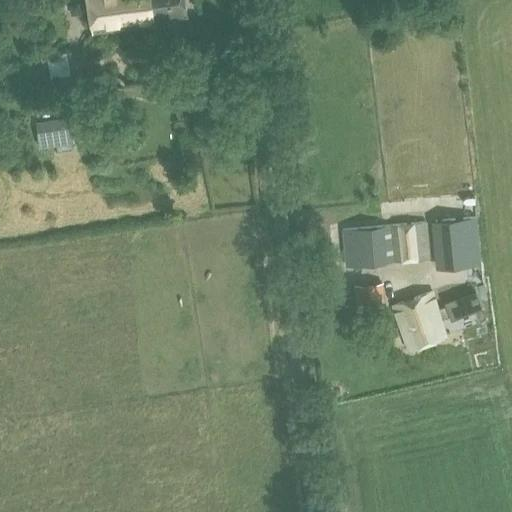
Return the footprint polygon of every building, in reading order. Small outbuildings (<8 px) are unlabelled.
[(89,0),(94,32),(155,24),(154,18),(187,13),(185,0),(89,0)] [(48,53),(54,98),(79,94),(73,49),(48,53)] [(30,113),(40,160),(104,147),(94,100),(30,113)] [(202,137),(219,131),(214,118),(197,124),(202,137)] [(481,264),(476,215),(432,220),(437,269),(475,265),(477,282),(486,281),(484,264),(481,264)] [(429,259),(426,222),(343,229),(346,266),(429,259)] [(358,286),(360,314),(386,311),(383,283),(358,286)] [(393,306),(408,350),(445,336),(433,292),(393,306)] [(476,334),(482,346),(498,338),(492,326),(476,334)]
